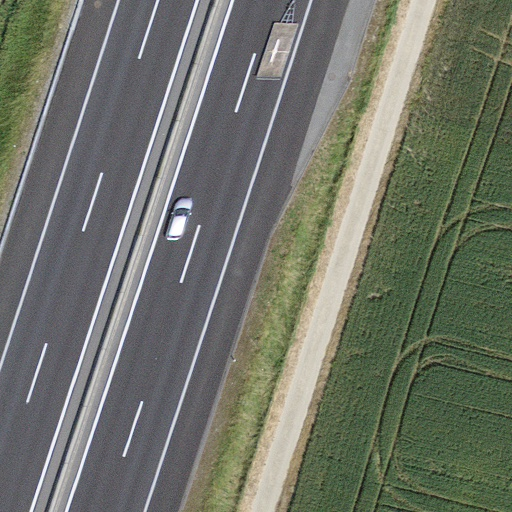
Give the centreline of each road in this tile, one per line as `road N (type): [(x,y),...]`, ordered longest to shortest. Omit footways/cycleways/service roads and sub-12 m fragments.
road 1 (motorway): [(106,511),(272,0)]
road 2 (track): [(425,0),(264,511)]
road 3 (motorway): [(159,0),(0,489)]
